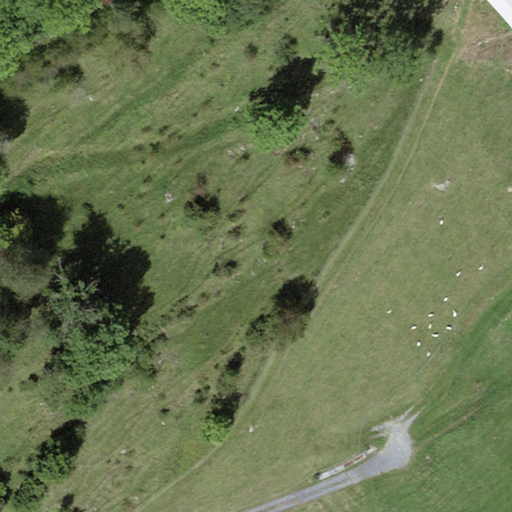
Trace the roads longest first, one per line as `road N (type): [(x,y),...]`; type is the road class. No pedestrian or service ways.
road 1 (track): [(146,511),(228,432),(410,143),(468,0)]
road 2 (track): [(263,511),(402,458)]
